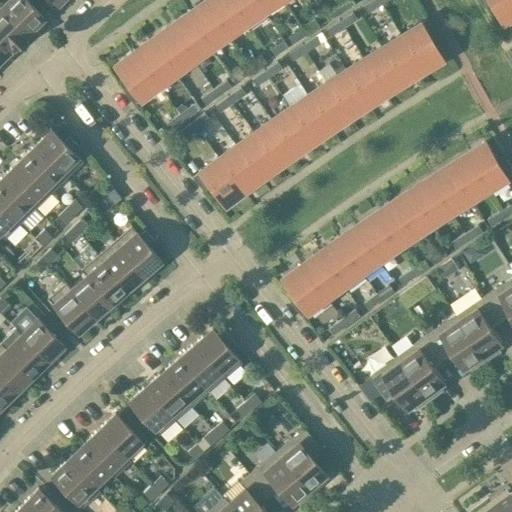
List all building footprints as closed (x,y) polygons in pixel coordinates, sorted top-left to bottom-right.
[(0,5),(0,6),(26,33),(43,16),(27,0),(6,0),(1,6),(0,5)] [(209,0),(204,4),(226,35),(243,23),(227,0),(209,0)] [(227,0),(243,23),(261,11),(253,0),(227,0)] [(253,0),(261,11),(277,0),(253,0)] [(344,0),(337,4),(342,11),(355,3),(352,0),(344,0)] [(381,3),(379,0),(370,0),(363,4),(368,12),(381,3)] [(511,0),(481,0),(485,6),(494,1),(504,18),(511,13),(511,0)] [(208,48),(226,35),(204,4),(203,4),(202,2),(194,7),(195,10),(186,17),(208,48)] [(342,11),(337,4),(324,13),(328,20),(342,11)] [(26,33),(0,6),(0,38),(10,49),(26,33)] [(339,20),(344,27),(357,18),(352,11),(339,20)] [(178,22),(168,29),(190,60),(208,48),(186,17),(184,14),(176,20),(178,22)] [(414,25),(400,33),(420,66),(439,55),(429,38),(437,34),(427,17),(414,25)] [(301,27),(306,34),(319,26),(314,19),(301,27)] [(344,27),(339,20),(326,28),(330,35),(344,27)] [(173,73),(190,60),(168,29),(168,30),(166,27),(158,33),(160,35),(151,42),(173,73)] [(306,34),(301,27),(288,36),(293,43),(306,34)] [(382,45),(402,77),(420,66),(400,33),(399,34),(392,38),(382,45)] [(301,44),(306,51),(319,42),(314,35),(301,44)] [(0,58),(10,49),(0,38),(0,58)] [(283,39),(270,48),(275,55),(288,46),(283,39)] [(142,48),(133,55),(155,86),(173,73),(151,42),(150,42),(148,40),(140,46),(142,48)] [(306,51),(301,44),(288,52),(293,59),(306,51)] [(373,50),(363,57),(383,89),(402,77),(382,45),(373,50)] [(128,83),(122,87),(133,102),(155,86),(133,55),(132,55),(130,53),(123,59),(124,61),(116,67),(128,83)] [(248,63),(253,70),(266,61),(261,54),(248,63)] [(353,63),(344,69),(365,101),(383,89),(363,57),(362,57),(353,63)] [(264,69),(269,76),(282,67),(277,60),(264,69)] [(253,70),(248,63),(235,72),(240,79),(253,70)] [(269,76),(264,69),(251,78),(256,85),(269,76)] [(333,76),(326,81),(347,113),(365,101),(344,69),(341,70),(333,76)] [(213,88),(218,94),(231,85),(226,79),(213,88)] [(315,88),(307,93),(328,125),(347,113),(326,81),(323,82),(315,88)] [(228,95),(232,102),(245,93),(240,86),(228,95)] [(213,88),(201,97),(205,104),(218,94),(213,88)] [(297,100),(289,106),(310,137),(328,125),(307,93),(305,94),(297,100)] [(232,102),(228,95),(215,104),(220,111),(232,102)] [(179,113),(184,119),(197,110),(192,103),(179,113)] [(280,112),(270,118),(293,149),(310,137),(289,106),(288,106),(280,112)] [(191,121),(196,128),(209,118),(204,112),(191,121)] [(184,119),(179,113),(166,122),(171,129),(184,119)] [(261,125),(252,131),(275,162),(293,149),(270,118),(268,120),(261,125)] [(196,128),(191,121),(178,131),(183,137),(196,128)] [(35,144),(66,176),(83,160),(73,151),(79,146),(69,136),(64,141),(51,128),(35,144)] [(242,138),(234,144),(257,175),(275,162),(252,131),(251,132),(242,138)] [(19,159),(51,191),(66,176),(35,144),(19,159)] [(240,188),(257,175),(234,144),(217,157),(240,188)] [(511,166),(506,156),(498,160),(489,144),(469,155),(489,188),(511,173),(511,166)] [(469,155),(450,167),(470,200),(489,188),(469,155)] [(205,166),(192,176),(204,191),(211,185),(222,201),(240,188),(217,157),(205,166)] [(4,174),(35,206),(51,191),(19,159),(4,174)] [(450,212),(470,200),(450,167),(430,180),(450,212)] [(0,178),(0,200),(20,221),(35,206),(4,174),(0,178)] [(430,180),(410,193),(431,225),(450,212),(430,180)] [(115,202),(121,197),(110,183),(104,188),(115,202)] [(96,188),(88,194),(91,198),(95,203),(103,197),(96,188)] [(413,236),(431,225),(410,193),(392,205),(413,236)] [(103,197),(95,203),(103,213),(111,207),(103,197)] [(75,198),(66,207),(73,215),(82,206),(75,198)] [(0,233),(4,237),(20,221),(0,200),(0,233)] [(511,202),(502,209),(506,216),(511,212),(511,202)] [(392,205),(374,217),(396,248),(413,236),(392,205)] [(66,207),(57,215),(65,223),(73,215),(66,207)] [(506,216),(502,209),(488,217),(492,225),(506,216)] [(378,260),(396,248),(374,217),(356,229),(378,260)] [(80,218),(72,226),(80,234),(88,226),(80,218)] [(465,232),(470,239),(483,230),(479,223),(465,232)] [(131,225),(114,239),(143,274),(160,259),(148,245),(154,240),(145,230),(139,234),(131,225)] [(72,226),(64,234),(71,242),(80,234),(72,226)] [(44,227),(35,236),(43,244),(52,235),(44,227)] [(356,229),(338,242),(360,273),(378,260),(356,229)] [(470,239),(465,232),(452,240),(457,247),(470,239)] [(35,236),(27,245),(34,252),(43,244),(35,236)] [(114,239),(97,253),(127,288),(143,274),(114,239)] [(479,241),(463,251),(470,262),(486,253),(479,241)] [(342,286),(360,273),(338,242),(319,255),(342,286)] [(50,247),(42,255),(49,263),(58,255),(50,247)] [(443,247),(430,255),(435,262),(448,253),(443,247)] [(97,253),(81,268),(110,302),(127,288),(97,253)] [(42,255),(33,263),(40,271),(49,263),(42,255)] [(319,255),(303,267),(326,298),(342,286),(319,255)] [(412,268),(417,274),(430,266),(425,259),(412,268)] [(444,280),(458,272),(452,262),(438,270),(444,280)] [(298,295),(291,300),(303,315),(326,298),(303,267),(286,280),(298,295)] [(65,281),(65,282),(94,316),(110,302),(81,268),(86,274),(71,287),(65,281)] [(417,274),(412,268),(399,276),(404,283),(417,274)] [(510,307),(511,310),(511,277),(486,293),(499,313),(510,307)] [(77,331),(94,316),(65,282),(48,297),(77,331)] [(377,292),(382,299),(395,290),(390,283),(377,292)] [(414,284),(400,293),(408,306),(422,297),(414,284)] [(382,299),(377,292),(364,301),(369,308),(382,299)] [(457,313),(487,358),(501,349),(498,344),(503,341),(489,320),(499,313),(486,293),(457,313)] [(1,295),(0,295),(0,310),(0,311),(9,302),(1,295)] [(343,317),(347,324),(360,314),(355,308),(343,317)] [(427,319),(420,323),(427,333),(441,353),(451,346),(465,366),(470,363),(473,368),(487,358),(457,313),(456,314),(441,324),(434,329),(427,319)] [(47,359),(63,343),(37,317),(21,333),(47,359)] [(347,324),(343,317),(330,327),(335,333),(347,324)] [(229,336),(224,341),(212,327),(195,342),(224,376),(241,361),(233,351),(238,346),(229,336)] [(0,341),(0,342),(31,374),(47,359),(21,333),(6,347),(0,341)] [(441,353),(427,333),(398,354),(430,398),(444,388),(440,384),(445,380),(431,360),(441,353)] [(0,373),(16,389),(31,374),(0,342),(0,373)] [(195,342),(178,356),(208,390),(224,376),(195,342)] [(371,377),(361,384),(373,401),(384,394),(394,386),(408,407),(413,403),(417,408),(430,398),(398,354),(397,355),(386,363),(370,375),(371,377)] [(192,404),(208,390),(178,356),(162,370),(192,404)] [(162,370),(146,384),(175,418),(192,404),(162,370)] [(0,404),(0,405),(16,389),(0,373),(0,404)] [(175,418),(146,384),(129,399),(158,433),(175,418)] [(253,393),(244,401),(251,408),(260,401),(253,393)] [(277,398),(267,407),(277,419),(287,410),(277,398)] [(244,401),(235,408),(242,416),(243,416),(251,408),(244,401)] [(99,428),(130,460),(125,454),(141,439),(115,412),(99,428)] [(220,421),(211,429),(219,437),(219,436),(227,429),(220,421)] [(293,436),(276,449),(308,487),(321,476),(320,476),(325,472),(309,453),(318,445),(304,426),(293,436)] [(114,475),(130,460),(99,428),(83,443),(114,475)] [(211,429),(203,436),(210,445),(211,444),(219,437),(211,429)] [(196,442),(187,450),(194,458),(203,450),(196,442)] [(68,458),(99,490),(94,484),(108,470),(114,476),(114,475),(83,443),(68,458)] [(265,490),(274,482),(290,501),(295,497),(299,502),(311,491),(308,487),(276,449),(249,473),(265,490)] [(83,506),(99,490),(68,458),(51,474),(83,506)] [(212,466),(206,459),(198,466),(204,473),(212,466)] [(223,496),(236,511),(267,511),(256,499),(265,490),(249,473),(239,481),(244,487),(240,490),(228,501),(223,496)] [(160,475),(151,484),(159,491),(167,483),(160,475)] [(151,484),(143,492),(150,500),(159,491),(151,484)] [(64,511),(38,487),(22,503),(31,511),(64,511)] [(511,511),(511,495),(511,496),(507,489),(491,501),(498,511),(511,511)] [(166,492),(157,501),(165,508),(174,500),(166,492)] [(236,511),(223,496),(205,511),(236,511)] [(498,511),(491,501),(476,511),(498,511)] [(31,511),(22,503),(14,511),(31,511)]
